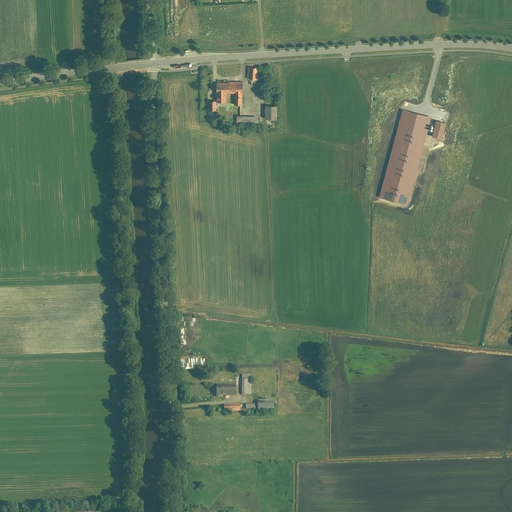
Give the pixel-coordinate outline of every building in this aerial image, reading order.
[(259,67),(249,66),(248,79),(259,79),(259,67)] [(229,82),(218,83),(218,101),(227,101),(227,93),(235,92),(235,104),(243,104),(243,81),(229,81),(229,82)] [(277,105),(266,105),(266,119),(277,119),(277,105)] [(432,118),(403,110),(379,197),(408,205),(432,118)] [(257,116),(238,115),(238,123),(257,124),(257,116)] [(205,359),(182,361),(182,371),(206,369),(205,359)] [(252,375),(243,375),(243,395),(252,395),(252,375)] [(237,385),(218,385),(218,396),(237,396),(237,385)] [(275,401),(259,401),(259,404),(259,410),(259,411),(275,410),(275,401)]
